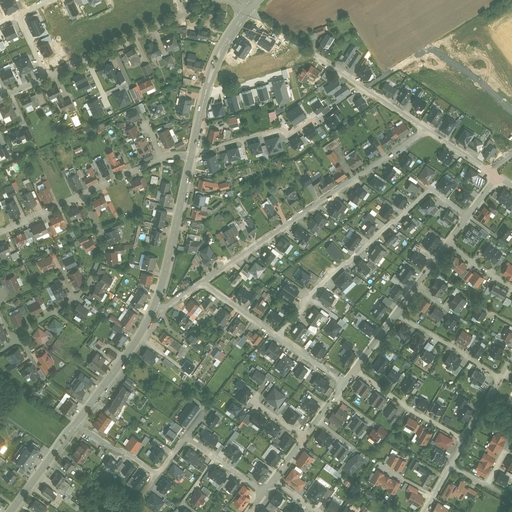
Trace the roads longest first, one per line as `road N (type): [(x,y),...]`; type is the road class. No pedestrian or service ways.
road 1 (residential): [(426,128),(202,282)]
road 2 (residential): [(308,296),(430,190),(468,215)]
road 3 (residential): [(511,112),(429,48),(365,88)]
road 4 (tertiary): [(191,155),(154,306)]
road 5 (tertiary): [(154,306),(75,423)]
road 6 (residential): [(249,13),(365,88)]
road 7 (residential): [(191,155),(277,129),(291,134),(315,117)]
road 8 (residential): [(464,439),(356,369)]
road 9 (residential): [(396,314),(500,377)]
